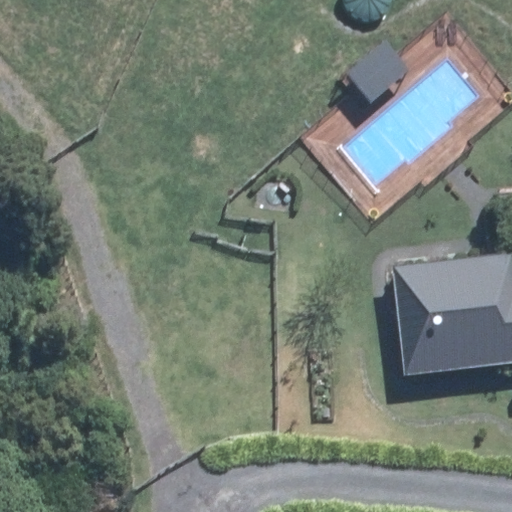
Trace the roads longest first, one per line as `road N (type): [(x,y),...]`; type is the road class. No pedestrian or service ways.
road 1 (unknown): [(107,511),(76,368),(0,179)]
road 2 (unknown): [(222,511),(302,466),(374,465),(511,498)]
